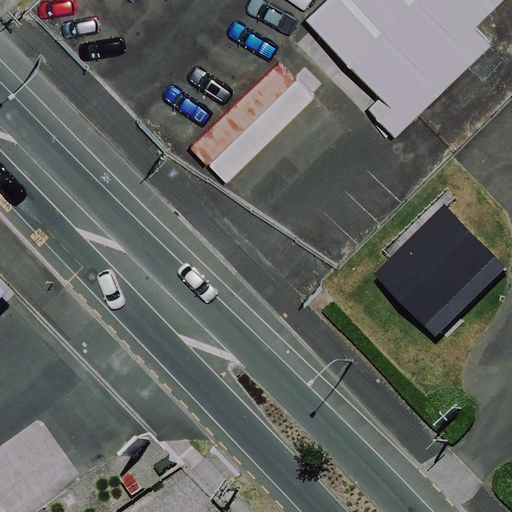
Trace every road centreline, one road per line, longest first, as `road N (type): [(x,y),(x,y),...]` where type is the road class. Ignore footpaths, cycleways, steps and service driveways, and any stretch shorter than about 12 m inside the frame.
road 1 (secondary): [(210,346),(0,135)]
road 2 (secondary): [(210,346),(276,377),(405,511)]
road 3 (secondary): [(330,511),(240,411),(210,346)]
